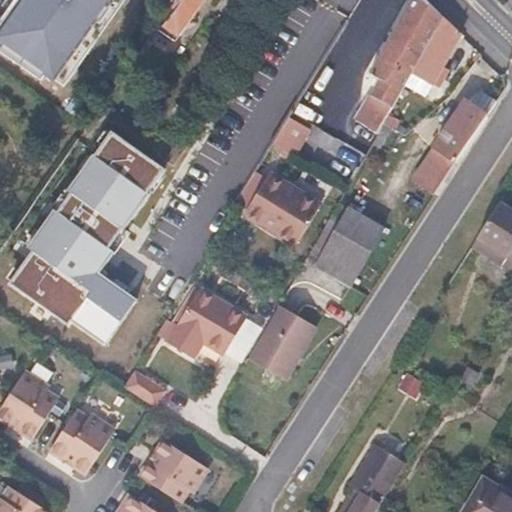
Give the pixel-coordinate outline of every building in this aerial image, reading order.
[(64,83),(121,0),(27,0),(0,39),(9,45),(0,57),(41,86),(50,73),(64,83)] [(191,20),(204,0),(176,0),(171,7),(191,20)] [(412,74),(444,18),(425,0),(410,0),(369,73),(376,76),(371,84),(376,86),(356,121),(378,134),(392,108),(393,109),(412,74)] [(443,66),(462,34),(444,18),(412,74),(415,76),(432,86),(433,85),(439,89),(450,70),(443,66)] [(415,76),(408,88),(425,97),(432,86),(415,76)] [(435,195),(498,101),(482,91),(468,101),(434,149),(413,180),(435,195)] [(117,113),(122,106),(110,97),(105,105),(117,113)] [(397,130),(401,121),(389,115),(384,124),(385,124),(393,128),(397,130)] [(291,156),(308,130),(290,118),(274,144),(291,156)] [(381,149),(393,128),(385,124),(372,145),(381,149)] [(167,169),(108,130),(2,286),(64,328),(68,323),(104,347),(133,304),(93,277),(167,169)] [(324,204),(271,172),(244,217),(296,249),(324,204)] [(213,175),(198,199),(222,215),(237,190),(213,175)] [(511,207),(511,200),(504,195),(501,200),(511,207)] [(511,207),(501,200),(477,238),(511,260),(511,207)] [(315,265),(348,207),(339,202),(305,260),(315,265)] [(349,207),(314,268),(352,289),(386,228),(349,207)] [(511,260),(477,238),(471,248),(511,274),(511,260)] [(461,264),(448,284),(460,292),(470,270),(461,264)] [(250,315),(199,286),(165,345),(193,361),(202,346),(225,359),(250,315)] [(288,382),(319,328),(279,306),(249,359),(288,382)] [(126,389),(157,408),(168,390),(137,371),(126,389)] [(34,440),(61,397),(49,390),(50,388),(25,372),(0,411),(0,417),(11,425),(14,421),(24,427),(21,432),(34,440)] [(87,475),(115,431),(90,415),(90,416),(78,409),(51,451),(62,458),(65,454),(75,461),(72,465),(87,475)] [(14,421),(11,425),(21,432),(24,427),(14,421)] [(208,468),(165,440),(156,454),(160,457),(153,468),(149,465),(141,477),(183,505),(191,492),(192,493),(208,468)] [(376,511),(406,464),(375,444),(348,487),(353,489),(361,494),(350,511),(376,511)] [(65,454),(62,458),(72,465),(75,461),(65,454)] [(156,454),(149,465),(153,468),(160,457),(156,454)] [(511,511),(511,495),(484,478),(463,511),(511,511)] [(49,511),(43,508),(33,501),(38,493),(22,483),(17,491),(9,486),(1,498),(0,497),(0,511),(49,511)] [(350,511),(361,494),(353,489),(338,511),(350,511)] [(49,500),(38,493),(33,501),(43,508),(49,500)] [(124,511),(127,509),(125,508),(134,496),(131,495),(119,511),(124,511)] [(157,511),(134,496),(125,508),(127,509),(124,511),(157,511)]
